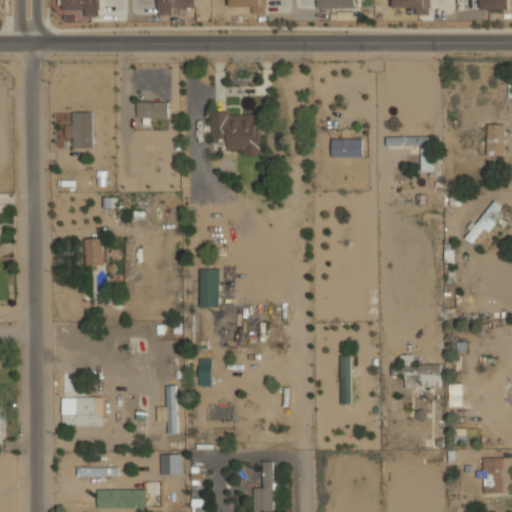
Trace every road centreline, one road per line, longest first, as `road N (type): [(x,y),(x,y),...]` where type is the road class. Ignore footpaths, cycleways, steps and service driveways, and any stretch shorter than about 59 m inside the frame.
road 1 (tertiary): [(511,41),(0,42)]
road 2 (residential): [(29,42),(36,511)]
